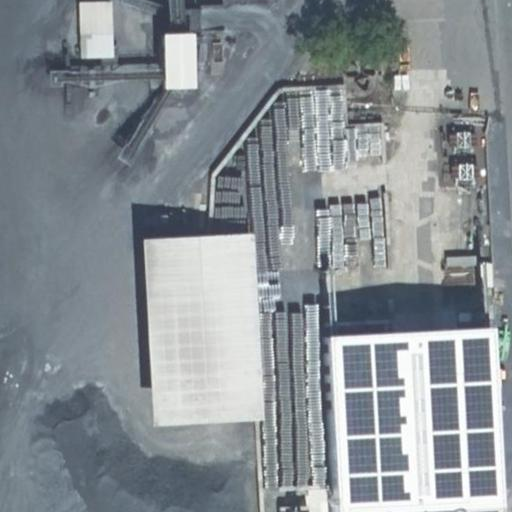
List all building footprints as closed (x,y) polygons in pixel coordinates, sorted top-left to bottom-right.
[(105,0),(80,0),(81,12),(106,11),(105,0)] [(107,16),(77,17),(78,32),(108,31),(107,16)] [(108,40),(78,41),(79,56),(109,55),(108,40)] [(43,93),(17,94),(19,145),(45,145),(43,93)] [(131,149),(94,197),(119,216),(156,168),(131,149)] [(133,239),(145,424),(262,417),(249,231),(133,239)] [(362,370),(335,372),(339,429),(366,427),(362,370)]
